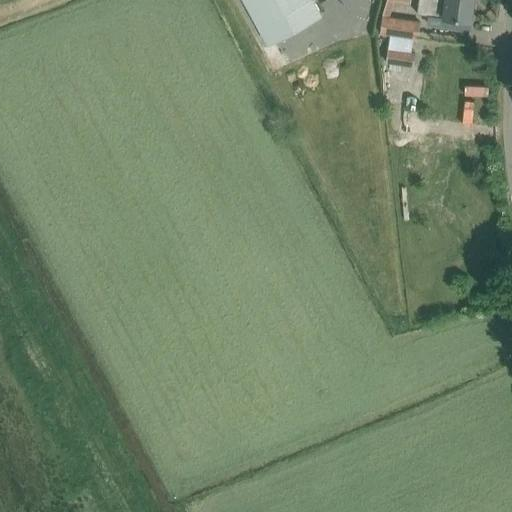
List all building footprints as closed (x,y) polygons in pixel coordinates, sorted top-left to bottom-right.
[(244,0),(269,44),(322,15),(314,0),(244,0)] [(387,0),(383,16),(390,17),(394,0),(387,0)] [(420,0),(419,13),(428,14),(472,20),(474,0),(420,0)] [(381,35),(419,39),(422,21),(394,17),(394,18),(383,16),(381,35)] [(405,44),(406,38),(391,36),(387,61),(415,66),(417,53),(404,50),(405,44)]
